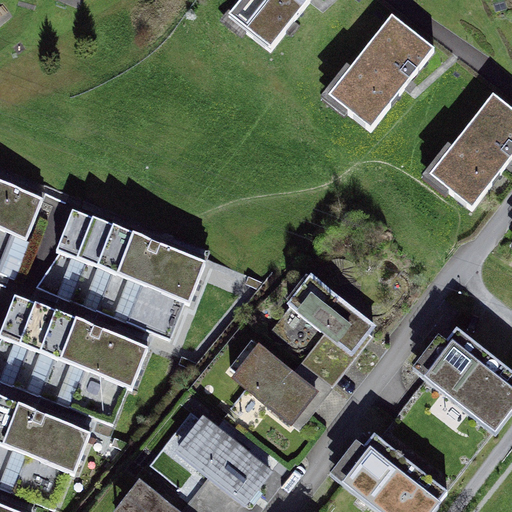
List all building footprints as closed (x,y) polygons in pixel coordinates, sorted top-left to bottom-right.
[(247,0),(228,26),(270,58),(314,0),(247,0)] [(392,27),(330,106),(371,138),(433,58),(392,27)] [(511,119),(491,104),(431,184),(474,216),(511,164),(511,119)] [(42,197),(0,181),(0,269),(12,275),(42,197)] [(202,266),(75,216),(60,253),(41,285),(174,338),(202,266)] [(350,367),(376,336),(310,281),(284,313),(350,367)] [(151,347),(18,298),(5,337),(0,344),(0,380),(112,424),(127,389),(132,392),(151,347)] [(511,369),(453,324),(417,371),(496,431),(511,410),(511,369)] [(318,390),(258,342),(234,372),(294,420),(318,390)] [(90,433),(0,399),(0,483),(56,504),(68,473),(74,475),(90,433)] [(245,508),(270,474),(198,421),(173,455),(245,508)] [(427,511),(446,489),(372,429),(335,475),(381,511),(427,511)] [(170,511),(139,488),(120,511),(170,511)]
